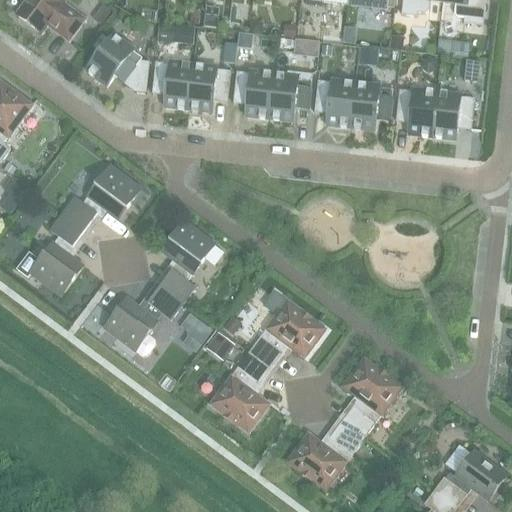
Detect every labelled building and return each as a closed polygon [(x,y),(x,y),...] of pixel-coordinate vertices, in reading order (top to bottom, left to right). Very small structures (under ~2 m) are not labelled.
[(61,0),(28,0),(16,16),(42,36),(49,26),(54,30),(53,32),(69,44),(86,21),(65,6),(66,4),(61,0)] [(358,0),(358,5),(359,5),(361,8),(371,9),(388,11),(388,0),(358,0)] [(443,4),(443,0),(403,0),(402,17),(417,19),(418,15),(426,16),(426,15),(429,13),(430,3),(443,4)] [(443,0),(443,4),(455,6),(454,16),(458,20),(464,21),(464,26),(483,28),(486,0),(443,0)] [(111,15),(102,8),(92,22),(101,28),(111,15)] [(101,54),(87,73),(107,89),(115,79),(115,78),(120,78),(120,79),(126,83),(123,86),(135,95),(147,96),(150,64),(143,61),(134,54),(135,52),(114,37),(109,43),(103,38),(95,49),(101,54)] [(467,61),(465,83),(478,85),(481,63),(467,61)] [(165,110),(189,113),(194,67),(170,64),(170,66),(156,65),(152,96),(153,97),(154,91),(163,92),(167,96),(166,97),(165,110)] [(194,67),(189,113),(213,115),(214,102),(214,101),(218,98),(228,99),(227,105),(228,105),(232,74),(218,72),(218,70),(194,67)] [(246,119),(270,122),(275,76),(251,73),(251,76),(237,74),(234,106),(235,100),(245,101),(248,105),(248,106),(246,119)] [(287,78),(275,76),(270,122),(294,125),(295,111),(300,107),(309,108),(308,114),(309,114),(313,77),(288,74),(287,78)] [(9,140),(33,107),(0,83),(0,164),(1,165),(11,151),(3,146),(8,139),(9,140)] [(351,131),(356,85),(333,83),(332,85),(318,83),(315,115),(316,115),(316,109),(326,110),(329,114),(329,115),(327,128),(351,131)] [(356,85),(351,131),(375,134),(377,120),(376,120),(381,116),(390,117),(389,123),(390,123),(394,92),(380,90),(380,88),(356,85)] [(409,138),(433,140),(438,95),(414,92),(414,94),(400,93),(396,124),(397,124),(398,118),(407,119),(411,124),(410,124),(409,138)] [(438,95),(433,140),(456,143),(458,129),(462,125),(463,126),(471,127),(471,133),(472,133),(475,101),(461,100),(462,97),(438,95)] [(76,200),(66,213),(88,230),(103,210),(119,222),(142,191),(111,168),(88,199),(89,200),(88,200),(89,200),(84,206),(76,200)] [(0,209),(0,210),(10,218),(28,195),(11,182),(3,193),(9,197),(0,209)] [(30,256),(17,273),(29,281),(32,277),(61,299),(84,268),(68,256),(83,237),(61,220),(51,233),(59,239),(54,246),(54,245),(54,246),(53,245),(40,263),(30,256)] [(163,286),(185,303),(195,289),(187,283),(192,277),(193,277),(216,247),(185,223),(162,254),(178,266),(163,286)] [(135,355),(136,354),(143,359),(147,358),(150,356),(155,350),(156,346),(155,342),(149,337),(158,324),(158,323),(162,316),(171,323),(181,309),(158,292),(143,312),(128,301),(105,332),(135,355)] [(251,352),(274,369),(284,355),(288,349),(290,350),(305,361),(326,332),(288,303),(266,332),(267,333),(262,339),(261,339),(251,352)] [(226,319),(216,333),(245,354),(255,340),(226,319)] [(234,348),(218,336),(206,352),(222,364),(234,348)] [(210,407),(249,436),(270,407),(256,396),(255,396),(254,395),(259,389),(269,375),(247,359),(236,372),(237,373),(233,379),(232,378),(210,407)] [(354,408),(344,421),(367,438),(377,425),(376,424),(381,418),(382,418),(403,389),(365,361),(343,390),(358,400),(359,402),(354,408)] [(287,465),(326,493),(347,464),(346,464),(351,457),(352,458),(362,445),(339,428),(329,441),(330,441),(325,448),(323,447),(309,436),(287,465)] [(456,479),(451,486),(467,498),(472,491),(488,503),(507,478),(475,454),(456,479)] [(435,494),(457,511),(467,498),(444,481),(435,494)] [(456,511),(457,511),(435,494),(425,507),(431,511),(456,511)]
